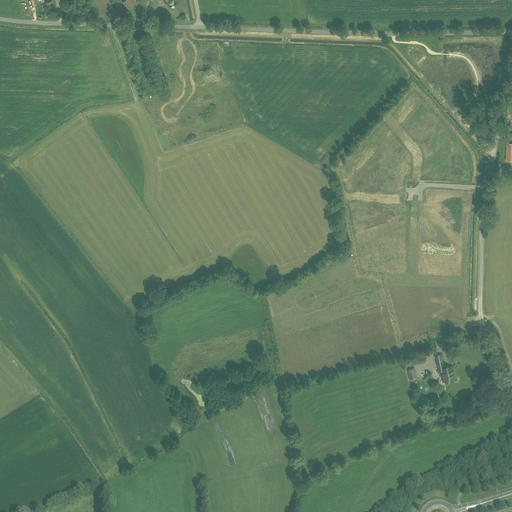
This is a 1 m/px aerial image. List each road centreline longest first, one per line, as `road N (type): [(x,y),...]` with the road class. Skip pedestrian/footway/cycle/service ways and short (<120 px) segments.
road 1 (unclassified): [(0,19),(383,34),(511,30)]
road 2 (unclassified): [(511,416),(480,313),(483,199),(511,53)]
